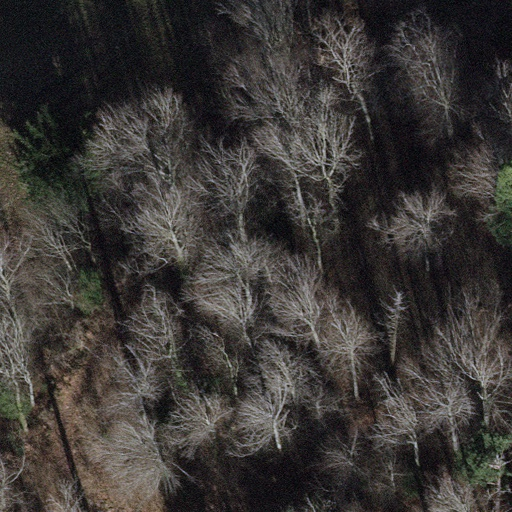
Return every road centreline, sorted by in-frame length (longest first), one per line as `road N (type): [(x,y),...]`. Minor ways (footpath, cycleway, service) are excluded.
road 1 (track): [(109,511),(87,493),(72,459),(75,423),(94,384),(174,260),(231,191),(400,50),(412,31),(415,0)]
road 2 (track): [(511,383),(452,406),(261,511)]
